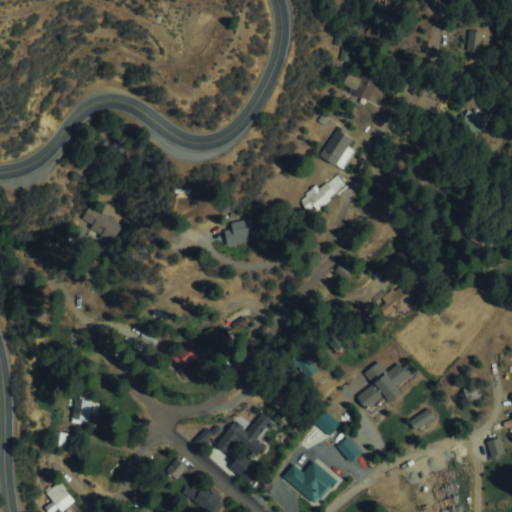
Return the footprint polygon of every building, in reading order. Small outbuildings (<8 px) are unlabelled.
[(466,52),(482,55),(486,38),(469,35),(466,52)] [(346,84),(358,91),(363,82),(351,76),(346,84)] [(354,152),(349,149),(354,140),(337,129),(320,156),(343,171),(354,152)] [(309,212),(314,207),(319,212),(338,194),(327,182),(319,190),(315,186),(299,201),(309,212)] [(108,243),(120,228),(88,205),(77,221),(108,243)] [(257,219),(224,225),(228,246),(261,240),(257,219)] [(389,281),(412,266),(403,252),(380,267),(389,281)] [(377,305),(389,317),(413,295),(402,283),(377,305)] [(231,323),(234,330),(248,323),(244,316),(231,323)] [(219,338),(213,330),(208,334),(214,342),(219,338)] [(170,359),(184,373),(203,354),(189,341),(170,359)] [(312,379),(320,368),(304,358),(297,369),(312,379)] [(356,397),(366,411),(385,397),(391,404),(403,395),(397,386),(413,375),(403,361),(381,377),(375,369),(367,374),(374,383),(356,397)] [(96,400),(72,400),(72,425),(96,425),(96,400)] [(433,418),(428,410),(408,422),(414,430),(433,418)] [(273,420),(261,412),(248,430),(235,420),(216,446),(228,454),(236,442),(251,451),(273,420)] [(65,435),(52,435),(52,448),(65,448),(65,435)] [(491,458),(505,451),(498,436),(484,442),(491,458)] [(334,446),(344,438),(357,453),(348,461),(334,446)] [(165,469),(175,478),(184,466),(174,458),(165,469)] [(281,478),(311,502),(316,496),(318,498),(327,487),(329,488),(335,481),(311,461),(301,473),(291,465),(281,478)] [(75,499),(59,479),(44,491),(61,511),(75,499)] [(182,494),(211,511),(221,497),(192,479),(182,494)]
